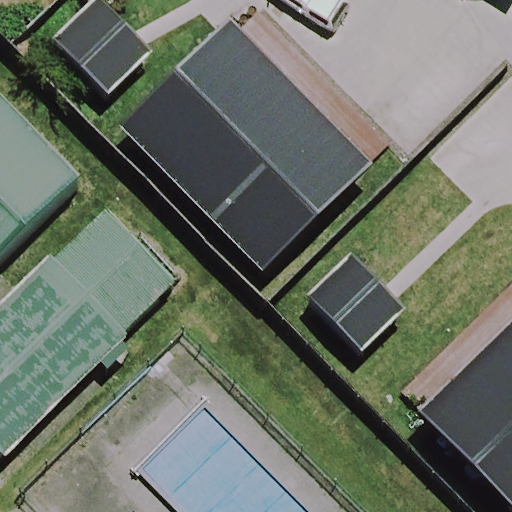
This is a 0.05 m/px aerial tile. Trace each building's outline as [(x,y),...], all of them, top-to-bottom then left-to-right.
[(473,0),(499,16),(509,0),(473,0)] [(365,227),(449,133),(352,46),(268,140),(365,227)] [(0,244),(73,175),(0,99),(0,244)] [(365,227),(318,279),(390,344),(436,292),(477,328),(511,289),(511,189),(449,133),(365,227)] [(181,291),(97,205),(0,297),(0,369),(48,419),(181,291)]
